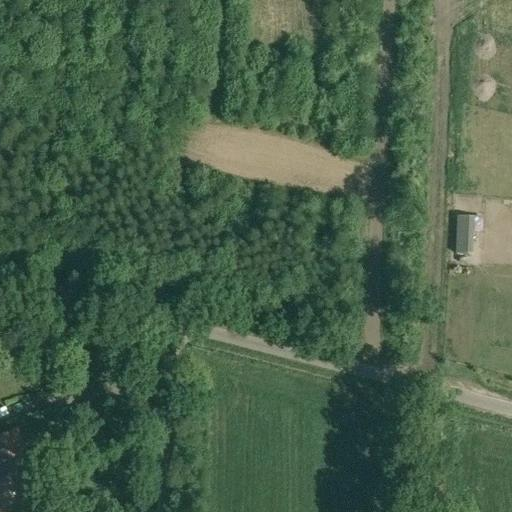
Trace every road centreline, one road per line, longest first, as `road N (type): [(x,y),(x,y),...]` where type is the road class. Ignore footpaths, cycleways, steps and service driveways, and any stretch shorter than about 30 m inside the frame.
road 1 (unclassified): [(174,324),(511,408)]
road 2 (track): [(161,511),(174,324)]
road 3 (unclassified): [(174,324),(0,278)]
